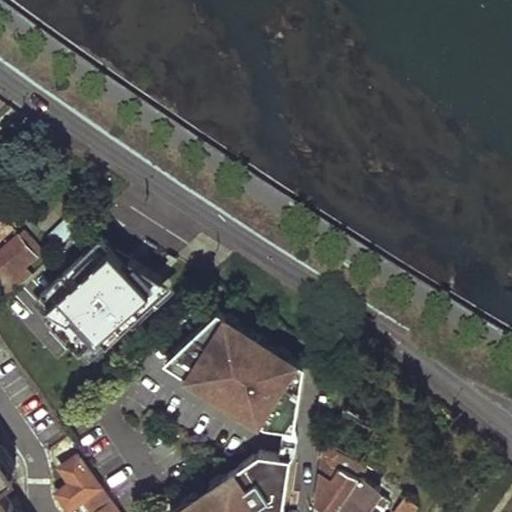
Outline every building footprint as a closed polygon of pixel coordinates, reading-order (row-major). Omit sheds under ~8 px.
[(0,246),(19,230),(12,222),(0,231),(0,246)] [(16,237),(0,251),(0,263),(12,275),(33,256),(16,237)] [(75,242),(36,278),(34,275),(8,300),(16,310),(49,282),(54,288),(90,258),(75,242)] [(150,252),(129,271),(140,284),(162,265),(150,252)] [(57,297),(41,310),(49,319),(65,306),(57,297)] [(78,306),(50,331),(66,347),(93,323),(78,306)] [(306,364),(220,309),(167,360),(269,425),(285,428),(296,429),(306,364)] [(57,350),(45,360),(53,369),(65,359),(57,350)] [(333,372),(325,404),(337,406),(343,381),(338,380),(340,374),(333,372)] [(296,429),(285,428),(281,454),(292,456),(296,429)] [(321,438),(318,457),(329,461),(336,448),(321,438)] [(0,511),(17,511),(0,487),(0,476),(13,468),(0,448),(0,511)] [(281,454),(262,451),(170,511),(283,511),(292,456),(281,454)] [(341,451),(333,463),(341,468),(347,472),(355,460),(341,451)] [(70,482),(56,492),(68,509),(99,487),(76,454),(59,466),(70,482)] [(355,460),(347,472),(359,480),(367,468),(355,460)] [(316,469),(313,497),(334,511),(335,511),(359,480),(347,472),(341,468),(333,480),(316,469)] [(359,480),(335,511),(383,511),(388,506),(378,499),(381,494),(359,480)] [(407,495),(395,511),(415,511),(419,505),(407,495)] [(109,500),(90,511),(109,511),(114,509),(109,500)]
